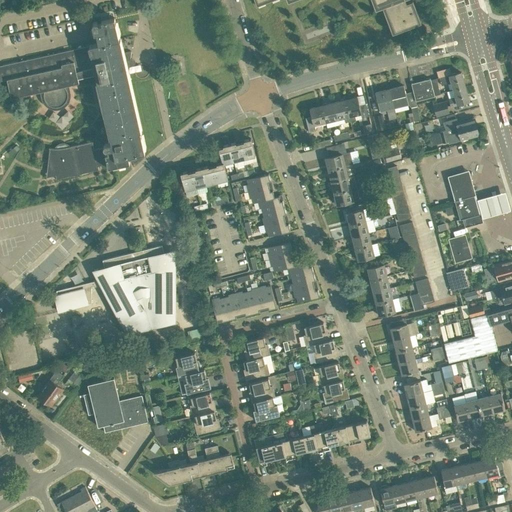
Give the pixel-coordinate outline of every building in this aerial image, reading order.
[(205,0),(196,0),(148,10),(156,48),(189,42),(191,51),(215,46),(205,0)] [(374,0),(375,0),(373,1),(373,2),(377,0),(384,0),(386,4),(382,5),(382,6),(384,5),(386,11),(389,11),(391,17),(387,19),(389,19),(392,25),(394,24),(396,31),(392,33),(421,22),(413,0),(403,4),(401,0),(374,0)] [(92,25),(94,34),(96,33),(99,43),(89,45),(89,46),(0,66),(0,81),(7,80),(11,98),(42,91),(44,92),(44,93),(44,94),(44,96),(44,97),(44,98),(45,100),(45,101),(46,102),(47,103),(48,104),(49,105),(50,106),(51,107),(52,107),(54,107),(55,107),(56,107),(58,107),(59,107),(60,107),(62,106),(63,105),(64,104),(65,103),(66,102),(66,101),(67,100),(67,99),(68,97),(68,96),(68,95),(68,93),(67,92),(67,91),(66,89),(66,88),(65,87),(66,86),(79,83),(78,78),(96,74),(97,82),(98,82),(111,138),(110,138),(111,143),(106,144),(105,144),(105,145),(104,145),(104,146),(103,147),(104,147),(94,150),(92,142),(93,142),(93,141),(71,146),(68,147),(65,147),(62,148),(59,148),(55,148),(52,148),(49,148),(52,149),(49,174),(55,173),(56,179),(99,170),(97,163),(107,161),(108,168),(130,163),(128,156),(145,152),(140,130),(140,131),(125,67),(129,66),(128,60),(130,59),(131,51),(122,53),(119,39),(120,39),(115,17),(101,20),(102,23),(98,24),(98,23),(97,22),(96,22),(95,22),(94,22),(93,23),(92,24),(92,25)] [(453,89),(465,86),(461,72),(457,73),(456,72),(439,76),(441,85),(451,82),(453,89)] [(435,96),(435,95),(431,79),(430,78),(411,83),(415,100),(417,100),(418,103),(434,99),(433,96),(435,96)] [(441,94),(436,78),(431,79),(435,95),(441,94)] [(403,85),(389,89),(394,108),(408,105),(405,95),(403,85)] [(465,86),(453,89),(455,97),(448,99),(451,106),(465,103),(465,102),(469,101),(465,86)] [(394,108),(389,89),(375,92),(378,102),(380,111),(394,108)] [(365,103),(359,105),(357,97),(345,100),(350,120),(368,116),(365,103)] [(350,120),(345,100),(333,102),(337,119),(344,117),(345,122),(350,120)] [(433,104),(436,116),(448,113),(445,101),(433,104)] [(337,119),(333,102),(322,105),(326,122),(337,119)] [(310,108),(312,116),(306,118),(309,132),(316,131),(314,124),(326,122),(322,105),(310,108)] [(418,105),(410,107),(413,121),(421,119),(418,105)] [(374,116),(378,130),(385,128),(382,114),(374,116)] [(430,125),(428,118),(418,120),(420,128),(430,125)] [(443,122),(445,129),(439,130),(441,137),(447,135),(476,127),(474,118),(455,123),(454,119),(443,122)] [(413,128),(411,121),(405,122),(407,129),(413,128)] [(447,135),(441,137),(442,142),(448,140),(450,142),(460,139),(479,134),(476,127),(447,135)] [(382,145),(393,142),(389,130),(379,132),(382,145)] [(244,140),(244,141),(240,142),(244,159),(255,156),(251,138),(244,140)] [(477,138),(468,140),(469,148),(478,146),(477,138)] [(312,144),(313,149),(313,150),(331,145),(330,139),(312,144)] [(445,154),(467,150),(465,140),(436,147),(437,151),(444,150),(445,154)] [(236,144),(236,142),(229,144),(234,162),(244,159),(240,142),(236,144)] [(229,144),(223,146),(223,147),(219,148),(219,150),(222,162),(223,162),(224,164),(234,162),(229,144)] [(398,148),(383,152),(386,162),(401,158),(398,148)] [(328,170),(345,166),(342,154),(325,158),(328,170)] [(373,166),(381,164),(379,157),(371,159),(373,166)] [(216,164),(217,165),(213,166),(217,182),(228,180),(224,164),(223,162),(222,162),(216,164)] [(385,175),(398,171),(397,165),(384,169),(385,175)] [(209,167),(208,166),(202,167),(206,185),(217,182),(213,166),(209,167)] [(345,166),(328,170),(331,181),(348,177),(345,166)] [(208,191),(206,185),(202,167),(196,169),(196,170),(192,171),(196,188),(198,194),(208,191)] [(383,178),(381,169),(372,172),(374,180),(383,178)] [(188,172),(187,171),(181,173),(185,191),(196,188),(192,171),(188,172)] [(398,171),(385,175),(387,180),(400,177),(398,171)] [(453,197),(473,191),(467,171),(447,177),(453,197)] [(269,181),(270,181),(268,173),(247,179),(248,184),(247,184),(248,191),(270,186),(269,181)] [(334,193),(351,189),(357,187),(354,176),(348,177),(331,181),(334,193)] [(402,183),(400,177),(387,180),(389,186),(402,183)] [(403,189),(402,183),(389,186),(390,192),(403,189)] [(270,186),(248,191),(250,198),(252,198),(253,203),(258,202),(258,201),(274,197),(273,190),(271,190),(270,186)] [(357,187),(351,189),(334,193),(337,205),(360,199),(357,187)] [(405,195),(403,189),(390,192),(392,198),(405,195)] [(504,190),(478,197),(483,216),(509,209),(504,190)] [(475,196),(473,191),(453,197),(454,201),(460,220),(463,219),(465,227),(483,222),(475,196)] [(278,196),(274,197),(258,201),(258,202),(260,208),(262,208),(263,212),(284,207),(282,200),(281,200),(280,195),(278,196)] [(407,200),(405,195),(392,198),(393,204),(407,200)] [(407,200),(393,204),(395,210),(408,206),(407,200)] [(120,213),(123,217),(130,211),(135,217),(139,213),(130,204),(120,213)] [(410,212),(408,206),(395,210),(397,215),(410,212)] [(263,212),(264,217),(262,217),(264,224),(286,219),(285,214),(286,214),(284,207),(263,212)] [(349,225),(365,221),(363,209),(346,213),(349,225)] [(332,210),(321,215),(326,225),(337,220),(332,210)] [(411,218),(410,212),(397,215),(398,221),(411,218)] [(103,231),(112,239),(124,225),(115,217),(103,231)] [(286,219),(264,224),(266,232),(268,231),(269,236),(290,231),(288,223),(287,224),(286,219)] [(368,233),(365,221),(349,225),(352,237),(368,233)] [(401,231),(414,228),(412,221),(399,225),(401,231)] [(416,233),(414,228),(401,231),(403,237),(416,233)] [(371,244),(368,233),(352,237),(355,248),(371,244)] [(416,233),(403,237),(404,243),(417,239),(416,233)] [(455,261),(470,257),(465,239),(460,241),(459,236),(449,239),(455,261)] [(419,245),(417,239),(404,243),(406,249),(419,245)] [(269,252),(268,252),(270,259),(292,254),(290,249),(292,249),(290,241),(268,247),(269,252)] [(371,244),(355,248),(358,260),(374,256),(371,244)] [(394,246),(396,255),(406,252),(403,244),(394,246)] [(174,273),(170,273),(170,266),(174,265),(174,251),(164,253),(162,245),(103,260),(105,268),(95,271),(99,280),(57,290),(58,294),(55,295),(59,312),(91,304),(92,285),(108,281),(106,282),(106,283),(109,288),(105,290),(112,303),(107,305),(111,313),(116,311),(128,333),(146,323),(147,324),(149,325),(150,325),(152,324),(154,323),(154,321),(174,321),(174,296),(179,296),(179,287),(174,287),(174,273)] [(421,251),(419,245),(406,249),(408,255),(421,251)] [(421,251),(408,255),(409,260),(422,257),(421,251)] [(292,254),(270,259),(271,266),(273,266),(274,271),(287,268),(287,267),(296,265),(296,264),(294,258),(293,258),(292,254)] [(422,257),(409,260),(411,266),(424,262),(422,257)] [(494,266),(484,269),(488,283),(498,280),(498,281),(511,276),(511,260),(494,265),(494,266)] [(307,262),(296,265),(287,267),(287,268),(289,274),(291,274),(292,278),(313,273),(312,266),(310,266),(309,261),(307,262)] [(425,268),(424,262),(411,266),(412,272),(425,268)] [(370,280),(387,276),(384,264),(367,268),(370,280)] [(472,272),(481,270),(480,264),(471,267),(472,272)] [(427,274),(425,268),(412,272),(414,277),(427,274)] [(79,271),(79,280),(87,280),(87,270),(79,271)] [(293,283),(291,283),(293,290),(315,285),(314,280),(315,280),(313,273),(292,278),(293,283)] [(390,288),(387,276),(370,280),(373,292),(390,288)] [(417,288),(430,284),(428,277),(415,281),(417,288)] [(430,284),(417,288),(418,293),(431,290),(430,284)] [(498,297),(511,292),(511,284),(500,288),(491,291),(493,298),(495,298),(498,297)] [(266,287),(265,285),(258,287),(264,309),(269,308),(269,309),(276,307),(271,285),(266,287)] [(316,289),(315,285),(293,290),(295,297),(297,297),(298,302),(320,296),(318,289),(316,289)] [(251,289),(252,290),(247,292),(253,313),(260,311),(259,310),(264,309),(258,287),(251,289)] [(390,288),(373,292),(376,303),(392,299),(390,288)] [(431,290),(418,293),(420,299),(433,295),(431,290)] [(463,294),(464,297),(465,301),(478,297),(476,290),(463,294)] [(243,293),(242,291),(235,293),(241,315),(245,314),(246,315),(253,313),(247,292),(243,293)] [(511,301),(511,292),(498,297),(495,298),(496,304),(498,303),(501,304),(511,301)] [(228,296),(224,297),(229,319),(236,317),(236,316),(241,315),(235,293),(228,295),(228,296)] [(433,295),(420,299),(420,301),(421,305),(435,301),(433,295)] [(224,297),(219,299),(219,297),(211,299),(216,319),(217,319),(217,321),(222,320),(222,321),(229,319),(224,297)] [(395,311),(392,299),(376,303),(379,315),(395,311)] [(414,309),(422,307),(421,305),(420,301),(412,303),(414,309)] [(485,313),(482,304),(468,308),(470,317),(485,313)] [(511,306),(487,313),(485,313),(470,317),(475,335),(444,342),(450,362),(497,349),(493,333),(493,332),(491,325),(511,320),(511,322),(511,306)] [(54,334),(37,336),(39,351),(80,346),(76,319),(83,318),(82,308),(73,309),(74,319),(71,319),(72,325),(53,327),(54,334)] [(306,346),(333,339),(329,340),(328,334),(326,334),(323,322),(320,323),(320,321),(313,323),(313,325),(304,327),(306,335),(304,335),(307,345),(306,345),(306,346)] [(441,328),(439,322),(428,325),(429,331),(441,328)] [(393,340),(409,336),(406,324),(390,328),(393,340)] [(441,328),(429,331),(430,336),(442,333),(441,328)] [(409,336),(393,340),(396,351),(412,347),(409,336)] [(243,361),(270,354),(269,354),(267,344),(265,345),(263,337),(254,339),(254,337),(247,339),(247,341),(244,341),(247,354),(245,354),(247,360),(243,361)] [(374,350),(392,345),(390,337),(371,342),(374,350)] [(333,339),(306,346),(314,344),(315,352),(314,352),(316,362),(315,362),(316,363),(339,357),(339,356),(339,357),(337,351),(336,351),(333,339)] [(432,355),(443,352),(442,346),(430,349),(432,355)] [(415,359),(412,347),(396,351),(399,363),(415,359)] [(177,376),(204,369),(200,370),(199,364),(198,365),(197,361),(195,352),(191,353),(191,352),(184,354),(184,355),(175,357),(177,365),(175,366),(178,376),(177,376)] [(445,358),(443,352),(432,355),(433,360),(445,358)] [(270,354),(243,361),(246,373),(245,373),(246,379),(246,380),(270,374),(269,373),(269,374),(266,364),(272,362),(270,354)] [(480,357),(482,369),(488,367),(485,356),(480,357)] [(482,369),(480,357),(474,359),(477,370),(482,369)] [(415,359),(399,363),(402,375),(418,371),(415,359)] [(321,385),(345,379),(344,379),(343,373),(341,374),(338,361),(319,366),(321,374),(319,375),(321,385)] [(456,363),(459,374),(465,373),(462,362),(456,363)] [(65,372),(69,367),(63,363),(59,368),(65,372)] [(459,374),(456,363),(451,364),(453,375),(459,374)] [(204,369),(177,376),(185,375),(187,382),(185,383),(187,393),(211,387),(210,387),(208,381),(207,381),(204,369)] [(56,370),(50,379),(37,396),(44,401),(60,380),(63,375),(56,370)] [(84,378),(79,374),(74,371),(69,379),(73,382),(72,383),(77,386),(84,378)] [(288,379),(289,379),(290,381),(296,379),(295,377),(293,371),(287,373),(288,379)] [(32,379),(31,372),(19,375),(20,382),(32,379)] [(150,381),(148,373),(142,374),(144,382),(150,381)] [(119,401),(117,390),(114,378),(114,377),(88,384),(88,385),(89,384),(91,392),(84,394),(88,414),(96,413),(99,425),(98,425),(98,426),(103,425),(105,432),(120,429),(122,428),(130,426),(142,423),(148,422),(142,395),(119,401)] [(251,402),(275,396),(272,386),(270,387),(268,378),(249,383),(252,396),(250,396),(252,402),(251,402)] [(345,379),(321,385),(323,385),(325,392),(324,393),(326,403),(325,403),(349,398),(349,397),(348,397),(347,391),(346,392),(343,380),(345,380),(345,379)] [(60,380),(44,401),(51,406),(63,389),(62,388),(65,384),(60,380)] [(407,396),(423,392),(420,380),(404,384),(407,396)] [(432,390),(443,387),(442,381),(430,384),(432,390)] [(443,387),(432,390),(433,395),(445,392),(443,387)] [(192,416),(216,410),(215,410),(214,404),(213,404),(210,392),(190,397),(192,405),(190,406),(193,415),(192,416)] [(426,404),(423,392),(407,396),(410,408),(426,404)] [(493,412),(489,396),(488,392),(481,394),(481,393),(477,394),(478,399),(477,399),(481,415),(493,412)] [(489,396),(493,412),(505,409),(501,393),(489,396)] [(275,396),(251,402),(253,402),(255,409),(253,410),(256,420),(279,414),(276,404),(275,404),(273,397),(275,396)] [(292,401),(293,408),(301,407),(299,399),(292,401)] [(438,413),(449,410),(448,404),(446,399),(437,401),(439,406),(436,407),(438,413)] [(477,399),(465,402),(470,418),(481,415),(477,399)] [(470,418),(465,402),(453,405),(457,421),(470,418)] [(429,415),(426,404),(410,408),(412,419),(429,415)] [(159,405),(153,407),(155,417),(153,417),(154,422),(163,420),(159,405)] [(216,410),(192,416),(195,416),(197,423),(195,424),(197,433),(197,434),(221,428),(220,428),(219,422),(217,423),(214,411),(216,410)] [(449,410),(438,413),(439,419),(450,416),(449,410)] [(429,415),(412,419),(415,431),(431,427),(429,415)] [(351,424),(355,443),(362,442),(361,437),(370,435),(367,420),(351,424)] [(355,443),(351,424),(335,428),(339,443),(339,442),(348,440),(349,445),(355,443)] [(335,428),(319,432),(324,451),(330,450),(329,445),(338,443),(339,443),(335,428)] [(0,452),(10,447),(0,430),(0,452)] [(319,432),(303,435),(307,451),(307,450),(316,448),(318,453),(324,451),(319,432)] [(303,435),(288,439),(292,459),(299,457),(298,452),(307,450),(307,451),(303,435)] [(288,439),(272,443),(276,458),(285,455),(286,460),(292,459),(288,439)] [(150,450),(155,453),(159,447),(154,443),(150,450)] [(276,458),(272,443),(256,447),(261,466),(267,465),(266,460),(275,458),(275,459),(276,458)] [(195,448),(194,449),(202,479),(202,478),(208,474),(218,472),(219,475),(219,474),(212,446),(214,452),(207,454),(208,459),(198,461),(195,448)] [(212,446),(219,474),(220,474),(219,474),(225,470),(235,468),(233,459),(230,460),(229,454),(219,456),(218,451),(214,452),(213,446),(212,446)] [(202,479),(194,449),(195,454),(189,455),(191,463),(180,465),(179,459),(179,460),(184,483),(185,483),(184,483),(190,478),(201,476),(201,479),(202,479)] [(489,475),(499,473),(500,473),(497,462),(496,457),(485,459),(489,475)] [(485,459),(474,462),(478,478),(489,475),(485,459)] [(184,483),(179,460),(168,462),(169,468),(154,471),(154,472),(170,483),(183,480),(184,483)] [(506,474),(503,461),(497,462),(500,473),(499,473),(500,476),(506,474)] [(478,478),(474,462),(464,464),(468,481),(478,478)] [(464,464),(453,467),(457,483),(468,481),(464,464)] [(457,483),(453,467),(442,470),(446,486),(457,483)] [(427,494),(438,491),(434,476),(423,478),(427,494)] [(427,494),(423,478),(412,481),(416,496),(427,494)] [(406,499),(416,496),(412,481),(402,483),(406,499)] [(406,499),(402,483),(391,486),(395,502),(406,499)] [(395,502),(391,486),(387,487),(385,485),(381,486),(380,489),(384,504),(395,502)] [(84,511),(96,506),(85,486),(80,489),(81,491),(73,495),(82,511),(84,511)] [(360,490),(364,506),(375,503),(370,487),(360,490)] [(364,506),(360,490),(349,492),(353,509),(364,506)] [(288,494),(289,497),(288,498),(289,502),(299,499),(296,491),(288,494)] [(353,509),(349,492),(338,495),(342,511),(353,509)] [(82,511),(73,495),(61,502),(66,511),(82,511)] [(339,511),(342,511),(338,495),(328,497),(331,511),(339,511)] [(473,509),(472,504),(470,496),(464,498),(466,505),(467,510),(473,509)] [(331,511),(328,497),(317,500),(319,511),(331,511)]
